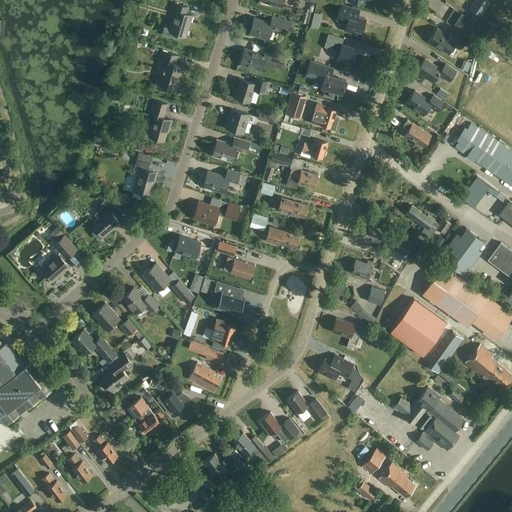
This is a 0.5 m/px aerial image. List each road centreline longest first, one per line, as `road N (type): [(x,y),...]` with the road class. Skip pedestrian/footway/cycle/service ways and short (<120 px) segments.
road 1 (residential): [(39,327),(164,214),(233,0)]
road 2 (residential): [(94,511),(244,398)]
road 3 (residential): [(244,398),(243,374),(274,282),(292,265),(323,273)]
road 4 (residential): [(244,398),(294,358),(323,273)]
road 5 (residential): [(364,142),(408,0)]
road 6 (residential): [(323,273),(364,142)]
road 7 (residential): [(364,142),(462,213)]
